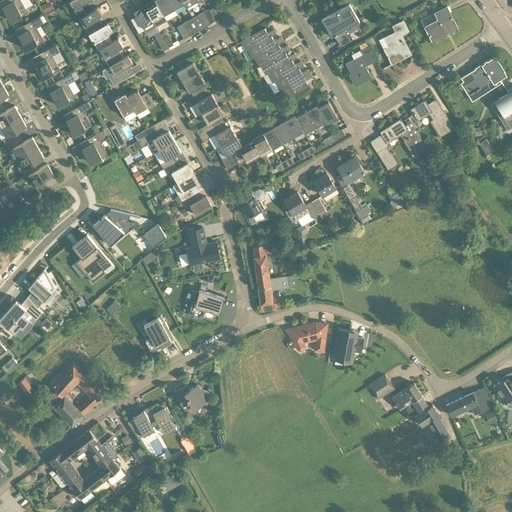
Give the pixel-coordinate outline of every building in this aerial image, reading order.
[(6,13),(10,21),(17,17),(18,18),(28,13),(20,0),(1,0),(0,1),(0,3),(5,14),(6,13)] [(71,0),(69,1),(79,18),(93,9),(89,1),(90,0),(71,0)] [(152,0),(143,6),(155,26),(166,20),(163,15),(154,0),(152,0)] [(168,0),(154,0),(163,15),(174,9),(168,0)] [(182,0),(168,0),(174,9),(184,4),(184,3),(182,0)] [(196,0),(182,0),(184,3),(184,4),(187,9),(197,2),(196,0)] [(45,14),(54,9),(50,1),(40,6),(45,14)] [(365,32),(349,4),(322,19),(331,33),(330,33),(331,35),(333,34),(334,35),(335,35),(340,45),(340,46),(365,32)] [(133,11),(145,32),(155,26),(143,6),(133,11)] [(79,18),(88,34),(103,26),(98,18),(102,15),(97,7),(93,9),(79,18)] [(209,10),(212,16),(217,13),(213,7),(209,10)] [(438,12),(440,19),(426,26),(432,40),(446,33),(445,30),(448,29),(449,31),(456,27),(456,28),(457,27),(447,7),(438,12)] [(203,12),(210,24),(215,21),(212,16),(209,10),(208,9),(203,12)] [(205,27),(210,24),(203,12),(198,15),(205,27)] [(205,27),(198,15),(192,18),(199,30),(205,27)] [(22,42),(26,49),(33,45),(34,46),(43,41),(36,28),(44,23),(40,16),(15,30),(21,42),(22,42)] [(192,18),(187,21),(194,33),(199,30),(192,18)] [(383,38),(378,40),(379,41),(369,46),(381,70),(392,64),(391,62),(409,52),(410,55),(411,54),(402,35),(408,31),(402,20),(391,26),(394,32),(383,38)] [(59,27),(56,21),(50,25),(53,31),(59,27)] [(187,21),(182,24),(189,36),(194,33),(187,21)] [(98,51),(100,50),(112,42),(107,34),(112,32),(107,23),(103,26),(88,34),(98,51)] [(189,36),(182,24),(176,27),(178,31),(179,30),(184,39),(189,36)] [(245,51),(247,50),(271,36),(272,36),(276,33),(274,29),(267,33),(264,28),(265,28),(238,43),(240,42),(245,51)] [(156,39),(163,51),(168,48),(161,36),(158,32),(153,35),(156,39)] [(166,33),(161,36),(168,48),(173,45),(166,33)] [(252,59),(254,58),(278,44),(283,41),(281,37),(274,41),(271,36),(272,36),(271,36),(247,50),(252,59)] [(368,47),(367,46),(373,43),(370,38),(365,41),(366,42),(359,46),(361,50),(360,51),(362,55),(345,64),(357,85),(365,81),(363,79),(370,75),(365,66),(375,61),(368,47)] [(100,50),(109,66),(123,58),(119,50),(123,47),(118,39),(112,42),(100,50)] [(259,67),(261,66),(285,52),(290,49),(288,45),(281,49),(278,44),(279,44),(278,44),(254,58),(259,67)] [(37,70),(38,70),(42,78),(49,73),(50,75),(59,69),(52,56),(60,52),(56,45),(31,59),(37,70)] [(266,75),(268,74),(267,74),(292,60),(297,57),(294,53),(287,57),(285,52),(261,66),(266,75)] [(109,66),(102,70),(103,72),(102,73),(106,79),(110,77),(114,85),(133,74),(128,66),(133,64),(128,55),(123,58),(109,66)] [(468,95),(472,101),(481,96),(477,90),(491,81),(494,84),(507,76),(494,56),(481,65),(482,66),(476,70),(475,69),(461,78),(470,93),(468,95)] [(176,71),(183,82),(199,73),(193,62),(190,63),(186,58),(175,65),(178,70),(176,71)] [(273,83),(274,82),(299,68),(299,67),(303,65),(301,61),(294,65),(292,60),(267,74),(268,74),(273,83)] [(274,82),(279,91),(310,73),(308,69),(301,73),(298,68),(299,68),(274,82)] [(87,78),(84,72),(78,75),(82,81),(87,78)] [(53,98),(54,98),(58,106),(65,102),(66,103),(75,98),(68,84),(76,80),(72,73),(47,87),(53,98)] [(190,92),(194,97),(205,90),(202,85),(205,83),(199,73),(183,82),(189,93),(190,92)] [(310,73),(279,91),(285,100),(309,86),(309,85),(308,85),(306,80),(312,77),(310,73)] [(89,79),(84,82),(91,96),(97,93),(89,79)] [(0,99),(8,95),(3,85),(0,86),(0,99)] [(511,89),(498,99),(490,104),(492,106),(495,111),(499,109),(504,116),(511,110),(511,89)] [(195,103),(201,114),(217,104),(211,94),(208,95),(205,90),(194,97),(197,102),(195,103)] [(137,91),(127,97),(136,113),(146,107),(148,110),(155,106),(148,92),(141,96),(137,91)] [(90,99),(87,93),(81,96),(84,102),(90,99)] [(136,113),(127,97),(125,93),(114,100),(123,116),(126,121),(137,115),(136,113)] [(407,118),(410,122),(415,130),(422,125),(418,119),(430,111),(435,118),(431,121),(440,136),(454,128),(436,99),(427,105),(425,101),(411,109),(413,114),(403,120),(404,120),(407,118)] [(70,127),(74,134),(81,130),(82,131),(91,126),(84,113),(92,108),(88,101),(63,115),(69,127),(70,127)] [(328,101),(318,107),(325,121),(325,122),(326,124),(337,117),(328,101)] [(197,130),(200,135),(212,129),(224,122),(221,117),(224,115),(217,104),(201,114),(207,124),(197,130)] [(316,105),(306,111),(316,127),(325,122),(325,121),(318,107),(316,105)] [(0,125),(1,127),(20,116),(14,106),(3,112),(0,106),(0,125)] [(306,111),(295,117),(304,131),(305,133),(316,127),(306,111)] [(294,115),(283,121),(293,137),(303,131),(304,134),(305,133),(304,131),(295,117),(294,115)] [(2,140),(5,145),(18,138),(15,133),(26,127),(20,116),(1,127),(7,137),(2,140)] [(410,122),(404,126),(400,119),(380,132),(382,134),(376,138),(369,142),(388,170),(397,164),(386,147),(389,145),(387,143),(399,135),(400,137),(401,136),(404,141),(403,141),(411,154),(412,154),(414,156),(418,161),(429,153),(426,148),(427,148),(415,130),(410,122)] [(283,121),(273,127),(282,143),(293,137),(283,121)] [(214,135),(220,146),(236,136),(230,126),(227,127),(224,122),(212,129),(200,135),(203,141),(214,135)] [(153,125),(145,130),(135,136),(138,141),(157,130),(153,125)] [(273,127),(262,133),(272,149),(282,143),(273,127)] [(482,136),(480,127),(473,128),(475,137),(482,136)] [(336,140),(345,135),(342,129),(333,134),(336,140)] [(86,155),(90,163),(97,158),(98,160),(107,154),(100,141),(107,136),(104,130),(79,144),(85,155),(86,155)] [(153,154),(154,153),(159,150),(175,141),(169,130),(160,136),(157,130),(138,141),(131,144),(135,151),(141,148),(146,158),(152,153),(153,154)] [(252,139),(253,141),(261,154),(261,155),(272,149),(262,133),(252,139)] [(333,134),(322,140),(326,146),(336,140),(333,134)] [(115,138),(119,146),(125,143),(121,135),(115,138)] [(221,159),(224,164),(236,157),(233,152),(239,148),(242,147),(236,136),(220,146),(226,156),(221,159)] [(13,148),(19,158),(38,147),(32,137),(21,143),(18,138),(5,145),(8,150),(13,148)] [(478,143),(486,155),(494,151),(486,139),(478,143)] [(160,163),(163,169),(164,169),(175,162),(172,157),(181,152),(175,141),(159,150),(154,153),(160,163)] [(236,157),(224,164),(227,170),(239,163),(237,160),(244,156),(247,162),(261,154),(253,141),(242,147),(239,148),(233,152),(236,157)] [(427,147),(430,153),(433,151),(432,150),(440,145),(437,141),(427,147)] [(310,155),(315,152),(312,146),(307,149),(310,155)] [(21,171),(22,174),(34,167),(32,164),(44,158),(38,147),(19,158),(22,165),(18,167),(20,171),(21,171)] [(130,154),(126,148),(120,151),(124,158),(130,154)] [(307,149),(301,152),(305,158),(310,155),(307,149)] [(360,205),(347,182),(364,172),(355,156),(338,167),(342,174),(336,177),(359,218),(360,218),(367,214),(370,212),(365,203),(360,205)] [(289,166),(294,163),(291,157),(285,160),(289,166)] [(280,163),(283,169),(289,166),(285,160),(280,163)] [(161,178),(171,172),(178,183),(194,174),(187,162),(178,168),(175,162),(164,169),(163,169),(158,172),(161,178)] [(280,163),(275,166),(278,172),(283,169),(280,163)] [(34,167),(22,174),(24,177),(28,175),(34,185),(36,189),(37,189),(37,188),(46,183),(44,179),(53,174),(47,164),(36,170),(34,167)] [(143,178),(139,170),(133,174),(137,181),(143,178)] [(314,181),(322,195),(335,187),(327,173),(314,181)] [(179,203),(181,201),(193,194),(190,189),(199,184),(194,174),(178,183),(183,192),(178,196),(175,198),(178,203),(179,203)] [(257,184),(255,177),(248,179),(250,186),(257,184)] [(17,181),(11,184),(17,194),(23,191),(17,180),(17,181)] [(269,181),(263,183),(268,192),(273,189),(269,181)] [(11,184),(6,187),(11,197),(17,194),(11,184)] [(251,190),(235,199),(239,205),(242,204),(249,216),(252,215),(254,214),(264,208),(260,200),(264,198),(265,193),(263,189),(258,188),(254,191),(251,190)] [(398,196),(395,190),(388,194),(391,200),(398,196)] [(312,217),(318,213),(312,202),(305,205),(297,192),(284,200),(293,214),(296,219),(308,212),(312,217)] [(193,194),(181,201),(184,205),(185,207),(190,204),(196,215),(212,206),(206,195),(197,200),(193,194)] [(151,206),(157,202),(154,197),(149,200),(151,206)] [(311,201),(312,202),(318,213),(325,210),(318,197),(311,201)] [(402,201),(399,197),(390,201),(393,206),(402,201)] [(119,207),(96,224),(113,246),(149,220),(138,218),(140,210),(119,207)] [(328,216),(325,210),(318,213),(322,219),(328,216)] [(367,214),(360,218),(363,222),(370,218),(367,214)] [(152,228),(150,229),(151,229),(147,233),(146,232),(143,235),(153,247),(166,236),(158,223),(155,225),(156,225),(152,228)] [(303,223),(296,229),(301,236),(309,231),(303,223)] [(190,264),(192,271),(201,269),(199,262),(217,258),(214,241),(204,244),(200,227),(186,230),(190,247),(184,248),(187,265),(190,264)] [(92,282),(105,272),(104,270),(101,266),(108,260),(87,234),(86,235),(72,246),(75,250),(81,257),(82,258),(79,260),(88,271),(85,273),(86,274),(92,282)] [(254,257),(258,286),(269,285),(268,278),(263,246),(262,239),(253,241),(254,247),(253,247),(254,257)] [(147,264),(153,260),(148,254),(142,258),(147,264)] [(35,288),(27,297),(38,308),(55,288),(45,268),(31,284),(35,288)] [(269,285),(258,286),(258,288),(261,310),(276,308),(275,298),(272,299),(270,291),(287,288),(285,276),(268,278),(269,285)] [(197,318),(197,317),(202,318),(205,309),(219,313),(224,296),(206,291),(207,286),(201,284),(196,301),(193,300),(189,314),(193,315),(192,316),(197,318)] [(38,308),(27,297),(20,305),(18,302),(14,306),(12,305),(0,318),(0,321),(6,327),(8,329),(9,328),(15,333),(20,327),(22,329),(29,321),(26,318),(30,314),(36,319),(42,312),(38,308)] [(76,303),(81,309),(86,305),(81,299),(76,303)] [(177,334),(165,312),(147,321),(155,334),(149,338),(154,346),(163,341),(164,345),(175,339),(173,335),(177,334)] [(52,324),(46,318),(41,323),(47,329),(52,324)] [(305,345),(304,345),(303,342),(305,341),(314,339),(316,339),(316,344),(324,345),(327,324),(319,323),(310,325),(309,324),(286,330),(297,349),(298,349),(298,350),(299,350),(300,351),(301,351),(302,351),(303,350),(304,350),(304,349),(305,348),(305,347),(305,346),(305,345)] [(336,339),(338,339),(335,353),(344,355),(343,359),(352,360),(354,351),(361,352),(363,337),(357,336),(358,331),(338,328),(336,339)] [(81,401),(88,408),(105,392),(86,372),(74,359),(63,369),(53,379),(50,382),(56,389),(48,397),(56,404),(54,406),(72,424),(82,414),(83,413),(76,405),(65,394),(76,382),(88,394),(81,401)] [(369,385),(378,399),(394,388),(385,374),(369,385)] [(28,396),(36,390),(25,377),(18,383),(28,396)] [(511,378),(510,380),(509,379),(506,378),(504,380),(503,380),(500,382),(497,381),(497,384),(496,385),(493,384),(492,387),(503,404),(511,397),(511,378)] [(407,404),(408,404),(413,401),(414,402),(422,396),(414,383),(392,396),(395,402),(402,397),(407,404)] [(203,403),(207,404),(210,392),(201,389),(198,384),(191,388),(189,384),(185,386),(174,392),(184,410),(192,406),(193,408),(203,403)] [(446,405),(451,416),(477,403),(481,412),(493,406),(489,397),(483,399),(479,389),(446,405)] [(413,401),(408,404),(409,406),(405,408),(410,415),(427,405),(422,396),(414,402),(413,401)] [(172,416),(164,402),(159,405),(158,404),(148,409),(149,411),(146,413),(144,410),(143,412),(133,418),(143,436),(155,429),(152,425),(156,423),(157,425),(172,416)] [(426,422),(439,442),(449,436),(438,418),(441,417),(432,404),(401,424),(401,423),(391,430),(397,440),(426,422)] [(497,420),(492,410),(485,414),(489,424),(497,420)] [(89,429),(75,440),(83,450),(87,447),(101,466),(112,458),(89,429)] [(225,447),(224,433),(216,435),(221,448),(225,447)] [(131,442),(126,435),(120,438),(125,446),(131,442)] [(180,439),(188,454),(195,451),(187,435),(180,439)] [(75,440),(61,451),(69,461),(83,450),(75,440)] [(140,447),(133,451),(133,452),(140,463),(148,458),(140,447)] [(49,460),(59,472),(71,463),(69,461),(61,451),(49,460)] [(198,457),(195,451),(188,454),(183,457),(186,463),(198,457)] [(105,479),(106,478),(112,486),(125,475),(120,468),(112,458),(101,466),(83,479),(91,490),(92,489),(97,496),(110,485),(105,479)] [(140,466),(145,473),(150,469),(146,463),(145,462),(140,466)] [(59,472),(68,484),(80,475),(71,463),(59,472)] [(48,480),(44,475),(39,479),(43,484),(48,480)] [(80,475),(68,484),(80,499),(91,490),(83,479),(80,475)] [(44,490),(49,486),(46,482),(41,486),(44,490)]
